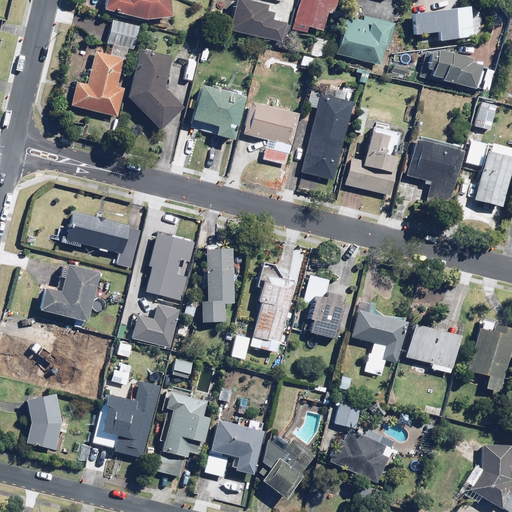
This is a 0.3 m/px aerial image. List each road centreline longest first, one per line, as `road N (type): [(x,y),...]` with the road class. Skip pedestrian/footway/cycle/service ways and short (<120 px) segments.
road 1 (residential): [(11,150),(511,268)]
road 2 (residential): [(0,471),(164,511)]
road 3 (residential): [(46,0),(11,150)]
